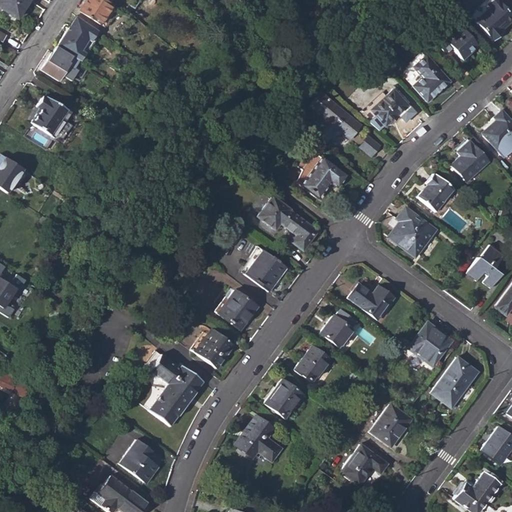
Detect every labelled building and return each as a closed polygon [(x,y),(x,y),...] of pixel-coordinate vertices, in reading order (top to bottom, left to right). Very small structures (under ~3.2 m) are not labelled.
[(17,17),(25,5),(24,3),(25,0),(0,0),(0,7),(8,12),(10,13),(17,17)] [(102,0),(84,0),(78,11),(99,24),(100,23),(104,26),(110,16),(106,13),(111,5),(102,0)] [(131,0),(125,10),(132,16),(142,2),(138,0),(131,0)] [(511,18),(494,0),(489,0),(470,17),(491,40),(493,42),(501,34),(499,32),(511,20),(511,18)] [(106,13),(110,16),(115,8),(111,5),(106,13)] [(66,30),(55,47),(78,61),(79,62),(84,54),(81,51),(87,41),(90,42),(97,31),(75,15),(71,21),(68,27),(70,28),(68,32),(66,30)] [(456,23),(433,43),(444,55),(451,48),(462,61),(477,47),(456,23)] [(55,47),(40,70),(57,81),(61,76),(66,67),(72,71),(74,66),(78,61),(55,47)] [(424,55),(411,67),(420,78),(411,86),(426,102),(448,82),(424,55)] [(61,76),(70,81),(78,69),(74,66),(72,71),(66,67),(61,76)] [(381,91),(357,113),(377,130),(382,125),(383,126),(405,105),(391,90),(385,95),(381,91)] [(319,93),(308,106),(323,119),(314,131),(325,140),(335,128),(349,139),(356,129),(342,118),(345,114),(319,93)] [(39,109),(29,124),(48,136),(65,110),(47,97),(45,99),(41,97),(35,106),(39,109)] [(494,120),(480,133),(502,158),(511,148),(511,123),(500,110),(491,118),(494,120)] [(342,118),(356,129),(360,125),(345,114),(342,118)] [(379,145),(367,136),(358,147),(370,156),(379,145)] [(459,156),(449,165),(463,181),(478,167),(479,169),(487,162),(467,140),(455,152),(459,156)] [(309,175),(300,186),(316,198),(329,182),(337,187),(345,175),(316,154),(303,171),(309,175)] [(26,172),(3,157),(0,161),(0,171),(1,172),(0,173),(0,189),(10,196),(17,185),(26,172)] [(295,182),(300,186),(309,175),(303,171),(295,182)] [(26,172),(17,185),(23,189),(32,175),(26,172)] [(425,186),(415,197),(434,212),(452,189),(432,173),(423,184),(425,186)] [(273,230),(278,223),(295,236),(290,242),(301,251),(316,231),(287,211),(288,210),(270,196),(255,216),(273,230)] [(398,222),(387,237),(413,257),(433,230),(403,208),(395,219),(398,222)] [(41,216),(47,220),(51,214),(45,210),(41,216)] [(37,222),(45,227),(49,222),(41,217),(37,222)] [(476,258),(466,271),(477,279),(481,273),(485,276),(480,283),(489,289),(499,275),(492,269),(501,256),(487,245),(478,259),(476,258)] [(253,260),(243,274),(267,292),(285,268),(260,250),(255,246),(249,257),(253,260)] [(0,273),(0,272),(4,267),(0,264),(0,314),(7,319),(12,310),(4,304),(14,290),(17,292),(25,281),(16,275),(11,281),(0,273)] [(511,281),(493,307),(503,315),(511,304),(511,281)] [(356,284),(346,298),(375,320),(392,298),(376,286),(370,294),(356,284)] [(214,312),(215,313),(239,330),(256,307),(233,290),(226,299),(225,298),(214,312)] [(331,316),(318,333),(338,347),(351,330),(349,329),(354,322),(338,310),(333,317),(331,316)] [(425,323),(406,348),(431,366),(448,343),(433,333),(435,330),(425,323)] [(189,350),(193,353),(214,368),(231,345),(211,329),(207,335),(203,332),(189,350)] [(310,345),(292,369),(310,383),(328,359),(310,345)] [(155,350),(143,366),(166,384),(146,410),(168,427),(202,381),(180,365),(178,368),(155,350)] [(455,357),(429,393),(449,408),(476,372),(455,357)] [(4,372),(0,381),(0,385),(28,399),(34,386),(4,372)] [(280,379),(262,403),(283,418),(301,394),(280,379)] [(388,404),(367,432),(388,447),(401,429),(401,430),(409,419),(388,404)] [(237,438),(233,444),(251,457),(255,451),(270,462),(279,448),(265,438),(272,429),(255,417),(238,439),(237,438)] [(511,437),(496,426),(479,450),(498,464),(511,444),(511,437)] [(135,440),(117,464),(142,483),(155,466),(147,460),(143,458),(149,450),(135,440)] [(358,444),(338,472),(357,487),(371,468),(379,473),(386,464),(358,444)] [(143,458),(147,460),(152,453),(149,450),(143,458)] [(463,482),(451,498),(469,511),(477,511),(499,483),(482,471),(471,487),(463,482)] [(109,475),(96,493),(104,499),(99,506),(107,511),(111,511),(115,507),(120,511),(140,511),(146,503),(109,475)] [(91,500),(99,506),(104,499),(96,493),(91,500)]
